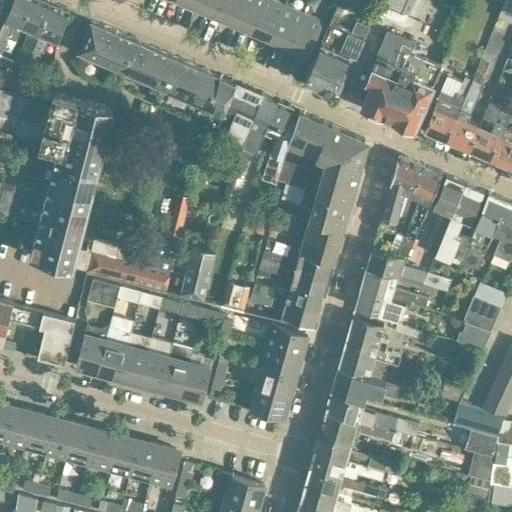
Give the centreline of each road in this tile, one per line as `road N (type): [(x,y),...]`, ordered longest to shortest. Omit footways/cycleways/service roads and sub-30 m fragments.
road 1 (residential): [(296,454),(387,134)]
road 2 (residential): [(296,454),(0,372)]
road 3 (residential): [(111,12),(387,134)]
road 4 (residential): [(387,134),(511,186)]
